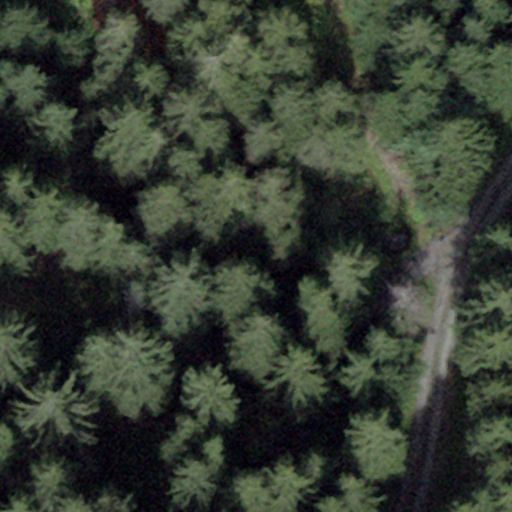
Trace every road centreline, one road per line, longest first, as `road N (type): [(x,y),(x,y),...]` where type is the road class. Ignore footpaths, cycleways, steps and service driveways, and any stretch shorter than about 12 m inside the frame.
road 1 (track): [(511,174),(457,256),(412,511)]
road 2 (track): [(457,256),(240,511)]
